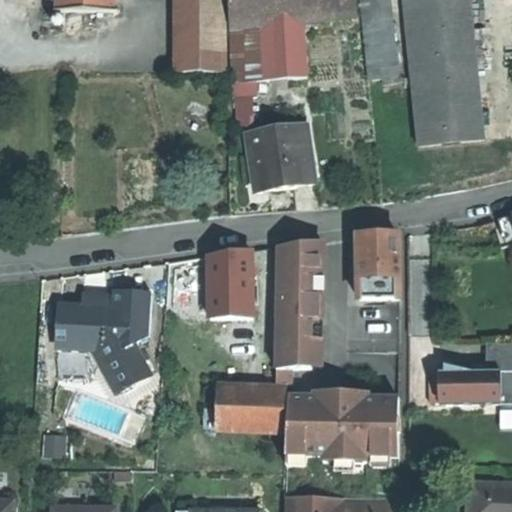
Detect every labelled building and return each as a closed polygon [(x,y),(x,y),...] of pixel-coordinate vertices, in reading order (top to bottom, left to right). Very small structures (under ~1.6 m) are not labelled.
[(62,0),(62,9),(107,11),(107,0),(62,0)] [(183,0),(183,12),(225,12),(225,0),(183,0)] [(230,0),(231,30),(303,23),(358,18),(355,0),(230,0)] [(387,0),(364,0),(374,82),(397,80),(387,0)] [(402,0),(419,150),(485,143),(469,0),(402,0)] [(225,12),(183,12),(183,75),(225,76),(225,12)] [(253,128),(253,99),(259,98),(258,86),(307,81),(303,23),(231,30),(234,86),(238,86),(240,128),(253,128)] [(248,136),(257,198),(286,194),(316,189),(307,128),(248,136)] [(511,235),(511,219),(502,223),(506,238),(511,235)] [(377,238),(358,238),(359,303),(400,302),(400,237),(377,238)] [(313,371),(322,371),(321,243),(313,244),(313,371)] [(292,372),(313,371),(313,244),(275,250),(277,389),(293,388),(292,372)] [(236,255),(222,258),(220,303),(242,301),(253,300),(251,253),(236,255)] [(116,294),(114,312),(121,312),(120,337),(126,348),(134,345),(136,349),(151,341),(154,297),(116,294)] [(242,301),(220,303),(219,359),(241,359),(242,301)] [(60,309),(57,350),(91,352),(115,395),(150,375),(136,349),(134,345),(126,348),(120,337),(121,312),(114,312),(93,311),(60,309)] [(444,408),(511,407),(511,346),(486,347),(486,371),(472,371),(472,375),(458,375),(444,375),(444,377),(444,406),(444,408)] [(430,406),(444,406),(444,377),(429,377),(430,406)] [(286,435),(287,395),(218,393),(217,433),(286,435)] [(327,404),(290,403),(289,459),(325,460),(324,466),(368,467),(368,461),(399,461),(400,401),(375,400),(359,400),(359,395),(327,395),(327,399),(327,404)] [(511,511),(511,487),(472,486),(470,511),(511,511)] [(305,511),(334,511),(334,504),(334,500),(306,500),(305,511)]
